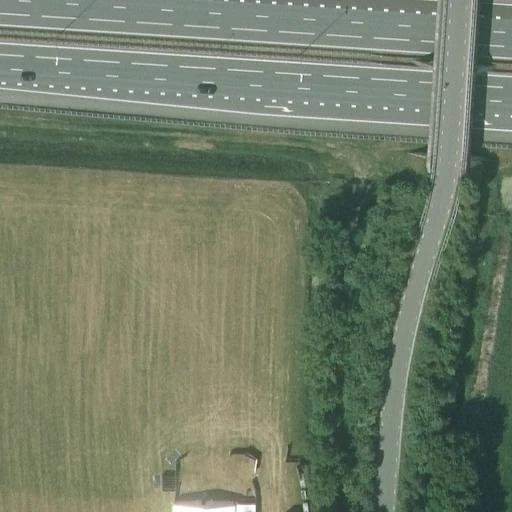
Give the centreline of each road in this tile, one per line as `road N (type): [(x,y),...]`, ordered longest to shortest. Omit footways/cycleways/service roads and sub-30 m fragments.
road 1 (unclassified): [(385,511),(396,375),(443,200),(457,0)]
road 2 (motorway): [(0,63),(511,98)]
road 3 (motorway): [(511,39),(0,5)]
